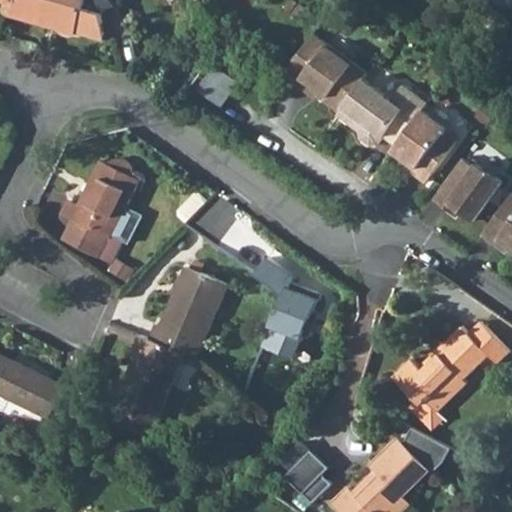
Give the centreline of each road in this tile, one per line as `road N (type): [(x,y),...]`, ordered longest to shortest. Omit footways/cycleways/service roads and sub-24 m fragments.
road 1 (residential): [(67,78),(137,99),(332,237),(395,229),(511,311)]
road 2 (residential): [(67,78),(0,222)]
road 3 (residential): [(0,299),(76,347),(100,301)]
road 4 (residential): [(100,301),(0,224)]
